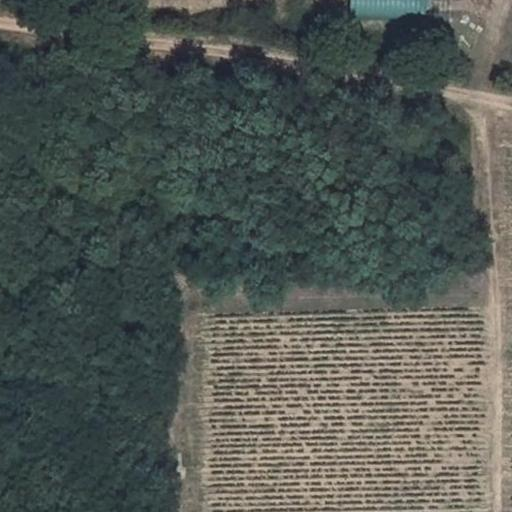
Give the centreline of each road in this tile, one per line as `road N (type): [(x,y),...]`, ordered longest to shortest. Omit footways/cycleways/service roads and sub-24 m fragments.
road 1 (track): [(0,22),(322,71),(511,120)]
road 2 (track): [(494,511),(488,114)]
